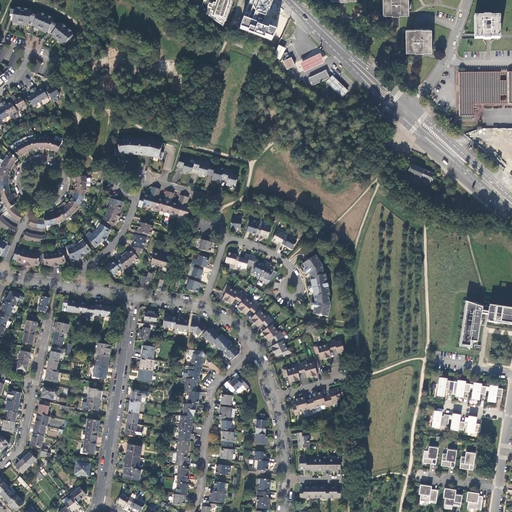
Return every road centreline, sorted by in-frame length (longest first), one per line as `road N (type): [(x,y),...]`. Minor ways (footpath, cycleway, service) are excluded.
road 1 (residential): [(98,501),(129,296)]
road 2 (residential): [(255,346),(213,387),(191,511)]
road 3 (secondary): [(286,0),(407,114)]
road 4 (residential): [(467,0),(451,54),(407,114)]
road 5 (secondary): [(407,114),(501,195)]
road 6 (residential): [(142,186),(116,240),(85,269),(82,287)]
